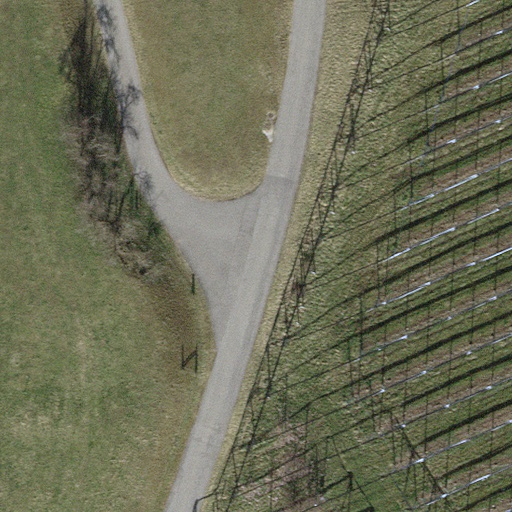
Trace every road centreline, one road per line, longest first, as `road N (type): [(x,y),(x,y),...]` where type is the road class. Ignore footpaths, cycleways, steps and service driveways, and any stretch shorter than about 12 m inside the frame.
road 1 (track): [(305,0),(285,133),(176,511)]
road 2 (track): [(243,284),(176,217),(137,134),(104,0)]
